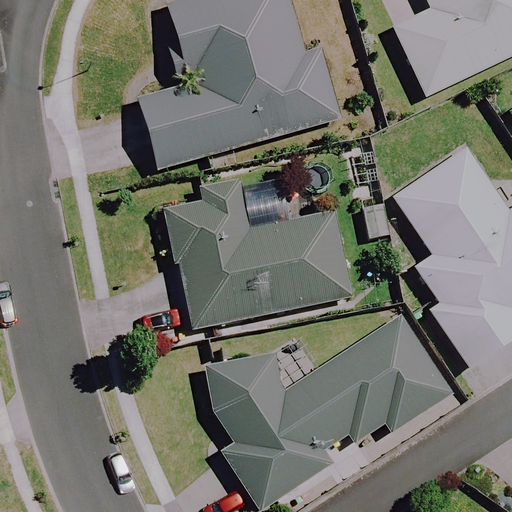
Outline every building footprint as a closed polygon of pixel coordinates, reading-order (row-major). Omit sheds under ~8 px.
[(301,60),(285,0),(223,0),(168,15),(188,93),(142,106),(161,175),(335,129),(316,56),(301,60)] [(511,0),(424,0),(431,15),(393,33),(424,100),(511,59),(511,0)] [(511,216),(507,219),(466,156),(393,203),(431,262),(414,272),(438,310),(429,315),(468,375),(511,347),(511,216)] [(260,236),(249,188),(204,199),(206,209),(169,217),(196,337),(350,301),(332,219),(260,236)] [(224,446),(209,455),(244,511),(258,511),(325,471),(317,457),(361,430),(369,444),(441,400),(396,327),(278,399),(270,360),(198,375),(207,420),(224,446)]
